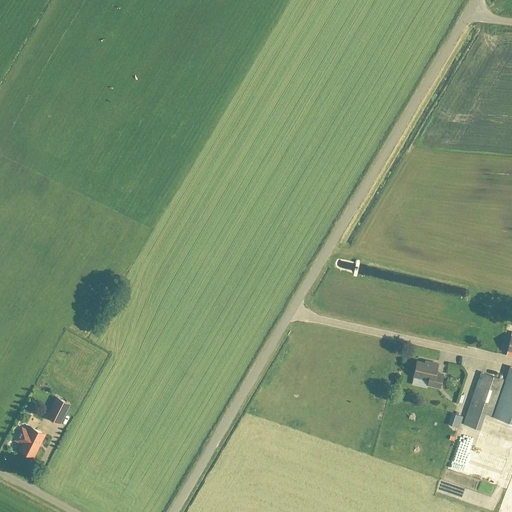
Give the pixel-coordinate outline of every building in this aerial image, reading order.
[(430,365),(417,362),(413,377),(428,381),(427,386),(440,389),(443,375),(436,373),(437,364),(430,363),(430,365)] [(511,367),(493,417),(511,423),(511,367)] [(469,409),(493,417),(505,381),(481,373),(469,409)] [(59,424),(69,404),(57,398),(47,418),(59,424)] [(21,429),(15,441),(21,445),(18,451),(32,458),(44,436),(29,429),(28,432),(21,429)]
